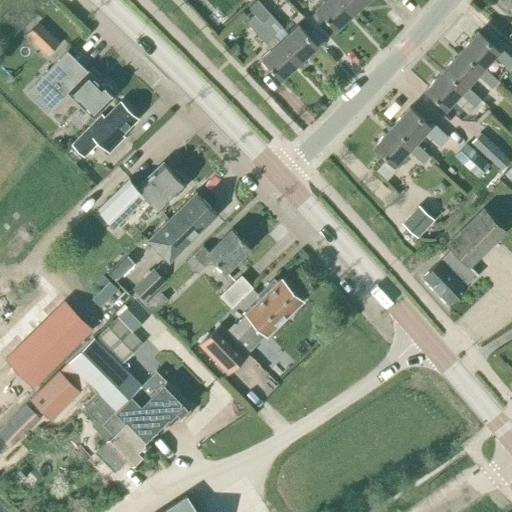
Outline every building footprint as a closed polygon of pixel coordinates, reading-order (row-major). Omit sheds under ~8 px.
[(255,14),(298,62),(316,45),(297,23),(287,33),(271,15),(257,0),(255,0),(248,6),(255,14)] [(312,0),(322,0),(315,7),(334,29),(353,12),(342,0),(311,0),(312,0)] [(342,0),(353,12),(365,0),(342,0)] [(298,62),(255,14),(246,22),(253,30),(270,48),(260,57),(279,79),(298,62)] [(477,31),(461,50),(481,69),(483,67),(493,55),(508,68),(511,63),(511,58),(500,47),(497,50),(477,31)] [(483,67),(481,69),(461,50),(444,68),(464,87),(466,85),(476,74),(491,87),(497,80),(483,67)] [(76,101),(93,116),(113,95),(112,94),(112,88),(107,83),(101,84),(87,70),(86,71),(66,51),(27,92),(45,110),(58,96),(61,98),(67,92),(73,98),(69,102),(72,105),(76,101)] [(464,87),(444,68),(425,88),(446,107),(459,92),(474,106),(481,99),(466,85),(464,87)] [(121,133),(136,118),(119,101),(104,117),(101,114),(72,145),(83,156),(98,141),(108,151),(123,135),(121,133)] [(392,125),(412,144),(414,142),(425,131),(439,144),(446,137),(431,123),(428,125),(408,107),(392,125)] [(412,144),(392,125),(373,145),(393,164),(407,149),(422,163),(428,156),(414,142),(412,144)] [(470,142),(488,158),(500,169),(509,160),(497,149),(479,132),(470,142)] [(455,156),(476,176),(487,164),(466,144),(455,156)] [(172,171),(163,162),(151,174),(150,173),(137,186),(129,178),(96,210),(114,228),(145,197),(158,210),(173,196),(172,195),(184,183),(182,181),(183,179),(174,170),(172,171)] [(147,239),(168,260),(217,213),(195,191),(147,239)] [(400,221),(416,236),(432,219),(416,205),(400,221)] [(469,265),(505,230),(483,207),(446,243),(451,249),(422,276),(448,303),(477,274),(469,265)] [(224,272),(249,247),(231,228),(207,251),(202,245),(185,261),(197,273),(211,258),(224,272)] [(109,271),(117,279),(134,264),(126,256),(109,271)] [(132,288),(144,301),(165,280),(152,267),(132,288)] [(220,295),(231,307),(251,286),(240,275),(220,295)] [(301,300),(279,278),(276,281),(273,278),(257,293),(260,296),(245,311),(246,312),(235,323),(234,322),(225,330),(219,324),(199,344),(227,372),(301,300)] [(117,288),(109,280),(92,298),(100,306),(103,303),(117,288)] [(143,304),(152,314),(167,299),(158,290),(143,304)] [(63,301),(16,347),(5,357),(33,385),(43,375),(90,328),(63,301)] [(132,331),(140,323),(125,308),(117,316),(132,331)] [(96,339),(120,363),(142,342),(132,331),(116,316),(97,334),(98,335),(97,335),(99,337),(96,339)] [(176,417),(177,418),(190,405),(155,370),(141,384),(95,337),(70,362),(116,409),(145,439),(164,419),(169,424),(176,417)] [(30,399),(49,419),(78,390),(59,371),(30,399)] [(2,427),(14,439),(35,418),(22,406),(2,427)] [(149,443),(145,439),(116,409),(102,423),(112,433),(93,452),(112,471),(124,459),(130,464),(133,462),(136,462),(141,457),(141,454),(143,451),(142,450),(149,443)] [(196,511),(186,495),(160,511),(196,511)]
